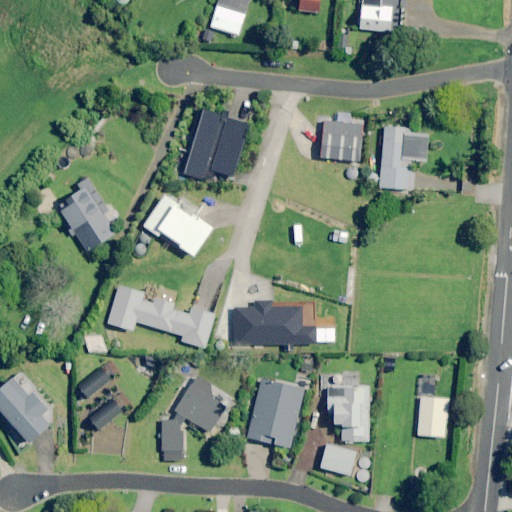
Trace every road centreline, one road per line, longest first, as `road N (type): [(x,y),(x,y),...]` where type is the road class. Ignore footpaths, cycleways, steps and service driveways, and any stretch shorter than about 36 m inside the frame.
road 1 (residential): [(171,70),(349,89),(511,68)]
road 2 (residential): [(11,493),(90,482),(269,486),(347,511)]
road 3 (secondary): [(484,511),(500,363)]
road 4 (secondary): [(500,363),(511,216)]
